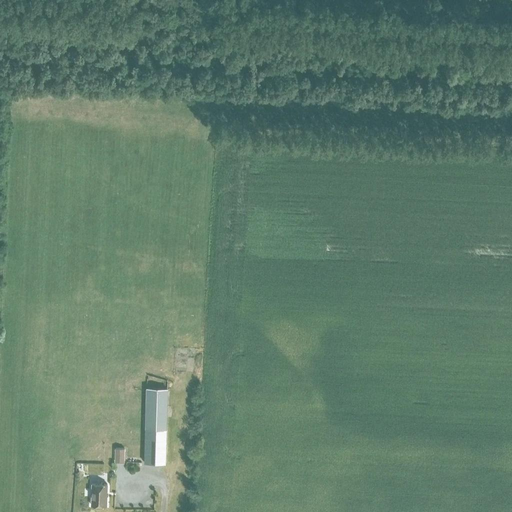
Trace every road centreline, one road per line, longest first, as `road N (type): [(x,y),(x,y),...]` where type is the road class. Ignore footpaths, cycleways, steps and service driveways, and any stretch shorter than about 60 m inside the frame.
road 1 (track): [(160,61),(511,77)]
road 2 (track): [(511,38),(206,24),(196,0)]
road 3 (track): [(0,53),(160,61)]
road 4 (track): [(134,0),(124,21),(0,15)]
